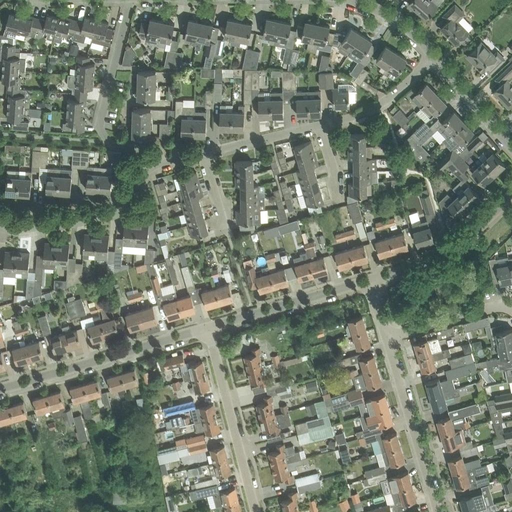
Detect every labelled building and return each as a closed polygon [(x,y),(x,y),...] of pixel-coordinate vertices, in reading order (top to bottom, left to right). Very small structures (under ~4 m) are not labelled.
[(410,0),(412,1),(409,4),(426,19),(438,6),(437,6),(442,0),(431,0),(430,0),(410,0)] [(455,4),(451,8),(444,15),(449,20),(441,28),(456,44),(461,40),(465,44),(473,37),(457,21),(465,14),(455,4)] [(4,34),(16,38),(17,31),(21,16),(10,13),(4,34)] [(40,18),(35,36),(38,37),(39,34),(36,33),(37,31),(48,34),(47,38),(53,40),(59,18),(48,15),(46,20),(40,18)] [(17,31),(16,38),(24,40),(26,34),(35,36),(40,18),(29,16),(28,18),(21,16),(17,31)] [(59,18),(53,40),(54,40),(55,34),(73,38),(78,20),(67,17),(66,20),(59,18)] [(78,20),(73,38),(73,39),(85,42),(86,36),(87,34),(93,35),(97,20),(85,17),(84,22),(78,20)] [(269,43),(274,45),(279,21),(267,18),(263,36),(270,37),(269,43)] [(158,45),(163,21),(150,19),(150,22),(142,20),(139,34),(147,36),(145,42),(158,45)] [(191,45),(196,46),(201,22),(189,19),(185,37),(192,39),(191,45)] [(230,44),(235,45),(240,21),(228,19),(224,36),(231,38),(230,44)] [(97,20),(93,35),(91,41),(103,44),(111,46),(112,42),(111,42),(114,30),(108,28),(109,23),(97,20)] [(163,21),(158,45),(163,46),(164,39),(171,41),(173,34),(175,24),(163,21)] [(253,24),(240,21),(235,45),(240,46),(241,39),(249,41),(253,24)] [(279,46),(286,47),(287,47),(288,43),(292,23),(279,21),(274,45),(279,46)] [(307,50),(312,51),(318,24),(306,21),(302,39),(309,41),(307,50)] [(201,22),(196,46),(196,48),(200,49),(202,40),(208,42),(205,55),(208,56),(206,68),(211,69),(213,57),(217,38),(211,37),(214,24),(201,22)] [(318,24),(312,51),(316,52),(319,43),(326,45),(326,43),(327,43),(327,44),(332,45),(335,33),(329,31),(330,26),(318,24)] [(335,33),(332,45),(339,46),(338,47),(340,49),(339,50),(346,55),(347,53),(349,54),(362,34),(351,27),(346,35),(335,33)] [(362,34),(349,54),(353,57),(356,52),(362,57),(372,41),(362,34)] [(217,38),(213,57),(220,58),(221,58),(223,50),(225,40),(217,38)] [(481,42),(475,48),(467,55),(483,71),(486,68),(490,73),(505,59),(498,52),(494,55),(481,42)] [(379,70),(384,72),(397,52),(386,45),(381,54),(377,60),(383,64),(379,70)] [(134,49),(125,47),(123,63),(132,65),(134,49)] [(286,47),(282,62),(289,63),(293,48),(290,48),(287,47),(286,47)] [(299,50),(293,48),(289,63),(288,70),(296,71),(296,65),(299,50)] [(247,49),(242,69),(245,69),(249,69),(253,50),(247,49)] [(4,62),(3,69),(20,71),(20,70),(26,71),(26,58),(21,58),(21,51),(2,50),(2,62),(4,62)] [(164,66),(173,67),(176,51),(167,50),(164,66)] [(249,69),(252,69),(256,70),(260,52),(253,50),(249,69)] [(176,51),(173,67),(180,67),(183,53),(176,51)] [(397,52),(384,72),(385,73),(382,77),(385,79),(391,70),(398,74),(407,59),(397,52)] [(323,54),(320,69),(327,71),(330,56),(323,54)] [(69,74),(94,76),(95,64),(90,63),(90,57),(77,56),(76,68),(79,69),(78,75),(69,74)] [(511,81),(511,64),(511,66),(497,79),(501,84),(494,91),(510,107),(511,104),(511,82),(511,81)] [(354,81),(360,84),(364,79),(369,71),(363,67),(354,81)] [(214,83),(214,90),(214,100),(221,101),(222,83),(223,73),(226,73),(225,77),(234,77),(234,69),(230,69),(222,68),(222,69),(216,68),(214,83)] [(8,82),(8,88),(31,90),(31,89),(21,88),(22,77),(19,77),(20,71),(3,69),(3,81),(8,82)] [(244,89),(252,89),(252,69),(249,69),(245,69),(244,89)] [(252,69),(252,89),(259,90),(260,70),(256,70),(252,69)] [(156,71),(139,70),(139,84),(156,85),(156,71)] [(74,93),(74,94),(87,95),(88,88),(93,88),(94,76),(69,74),(68,85),(70,87),(73,88),(73,93),(74,93)] [(379,89),(364,79),(360,84),(375,94),(379,89)] [(333,88),(334,96),(334,106),(350,105),(349,91),(357,90),(355,86),(353,84),(349,83),(338,83),(339,88),(333,88)] [(412,89),(406,95),(410,99),(412,98),(419,105),(421,108),(437,93),(428,83),(416,93),(412,89)] [(156,85),(139,84),(138,98),(156,99),(156,85)] [(9,99),(9,107),(30,108),(31,90),(8,88),(7,99),(9,99)] [(214,108),(214,100),(214,90),(207,90),(206,108),(214,108)] [(309,98),(310,115),(322,114),(321,90),(315,91),(315,98),(309,98)] [(298,115),(310,115),(309,98),(303,98),(302,91),(297,91),(298,115)] [(260,116),(272,116),(271,92),(265,92),(259,93),(260,116)] [(271,92),(272,116),(284,115),(283,92),(271,92)] [(421,108),(417,112),(425,121),(426,122),(430,117),(431,118),(435,113),(436,113),(440,110),(447,103),(437,93),(421,108)] [(69,99),(68,111),(84,113),(84,105),(87,105),(87,95),(74,94),(74,99),(69,99)] [(182,117),(182,134),(194,135),(195,107),(184,107),(184,100),(176,100),(176,109),(173,109),(173,117),(182,117)] [(220,118),(220,128),(232,129),(233,112),(227,112),(227,105),(221,105),(220,118)] [(233,112),(232,129),(245,129),(245,119),(245,106),(239,105),(239,112),(233,112)] [(30,108),(9,107),(8,118),(13,119),(13,128),(29,130),(30,114),(29,114),(30,108)] [(195,107),(194,135),(206,135),(207,111),(201,111),(195,111),(195,107)] [(151,109),(134,108),(134,122),(151,123),(151,109)] [(408,117),(407,116),(400,109),(393,116),(400,123),(402,126),(416,112),(414,110),(408,117)] [(83,119),(84,113),(68,111),(67,123),(64,123),(63,130),(85,131),(85,119),(83,119)] [(409,146),(407,148),(421,163),(430,154),(422,144),(435,132),(435,131),(438,128),(446,137),(447,137),(452,132),(464,121),(454,111),(443,122),(439,118),(430,126),(416,140),(409,146)] [(411,135),(404,141),(409,146),(416,140),(430,126),(426,122),(425,121),(411,135)] [(452,150),(438,164),(443,169),(448,164),(453,159),(458,154),(468,145),(463,141),(466,138),(474,131),(464,121),(452,132),(447,137),(446,137),(443,140),(452,150)] [(151,123),(134,122),(133,136),(150,137),(151,123)] [(349,134),(349,147),(366,146),(366,134),(349,134)] [(478,136),(468,145),(472,151),(483,141),(478,136)] [(295,146),(299,158),(315,153),(311,141),(295,146)] [(21,152),(22,145),(6,144),(5,151),(21,152)] [(32,167),(40,167),(42,147),(34,146),(34,150),(32,167)] [(349,147),(349,159),(372,158),(371,147),(366,147),(366,146),(349,147)] [(42,147),(40,167),(46,168),(46,163),(48,163),(49,151),(48,151),(49,147),(42,147)] [(478,157),(483,161),(495,174),(505,165),(489,148),(485,153),(484,152),(478,157)] [(72,167),(81,168),(82,149),(73,149),(72,167)] [(87,190),(99,191),(101,167),(89,166),(90,150),(82,149),(81,168),(88,168),(87,190)] [(277,152),(281,163),(286,162),(283,150),(277,152)] [(121,152),(113,151),(111,165),(120,166),(121,152)] [(297,170),(297,171),(319,164),(315,153),(299,158),(302,169),(297,170)] [(453,159),(464,170),(469,166),(458,154),(453,159)] [(270,156),(272,165),(278,164),(275,155),(270,156)] [(354,159),(355,171),(372,170),(372,158),(349,159),(354,159)] [(388,170),(391,170),(397,170),(397,158),(385,158),(385,161),(387,161),(387,164),(388,164),(388,170)] [(459,194),(469,205),(480,196),(464,180),(468,176),(463,170),(464,170),(453,159),(448,164),(462,179),(453,188),(459,194)] [(236,161),(236,174),(253,173),(253,161),(236,161)] [(485,184),(495,174),(483,161),(477,166),(475,164),(470,168),(485,184)] [(297,171),(301,182),(317,177),(314,166),(319,165),(319,164),(297,171)] [(101,167),(99,191),(111,191),(113,167),(101,167)] [(46,191),(59,192),(60,169),(48,168),(46,191)] [(6,193),(18,194),(20,170),(8,169),(6,193)] [(60,169),(59,192),(71,193),(73,169),(60,169)] [(20,170),(18,194),(31,195),(32,171),(20,170)] [(350,183),(372,182),(372,170),(355,171),(355,182),(350,183)] [(180,177),(184,188),(200,184),(197,172),(180,177)] [(236,174),(237,186),(259,185),(254,185),(253,173),(236,174)] [(301,182),(304,194),(321,189),(317,177),(301,182)] [(159,183),(163,194),(164,194),(168,193),(166,187),(165,181),(159,183)] [(372,183),(372,182),(350,183),(350,195),(367,195),(367,185),(367,183),(372,183)] [(179,190),(182,201),(203,195),(200,184),(184,188),(179,190)] [(242,186),(242,198),(259,197),(259,185),(237,186),(242,186)] [(324,201),(321,189),(304,194),(308,205),(324,201)] [(424,190),(420,191),(421,196),(426,213),(434,211),(429,194),(427,189),(424,190)] [(459,215),(469,205),(459,194),(453,199),(447,193),(439,201),(444,215),(452,213),(450,206),(459,215)] [(161,202),(162,207),(168,206),(166,200),(164,194),(163,194),(159,195),(161,202)] [(182,201),(186,213),(202,208),(198,197),(203,195),(182,201)] [(237,210),(259,209),(259,197),(242,198),(242,209),(237,210)] [(277,200),(279,208),(285,208),(282,198),(277,200)] [(289,211),(295,210),(291,198),(286,199),(289,211)] [(360,210),(358,201),(348,204),(350,213),(353,222),(363,219),(360,210)] [(164,212),(162,213),(164,220),(169,218),(167,212),(170,211),(168,206),(162,207),(162,208),(164,212)] [(186,213),(189,224),(205,220),(202,208),(186,213)] [(289,222),(285,208),(279,208),(279,209),(276,209),(281,224),(289,222)] [(261,209),(259,209),(237,210),(237,222),(268,221),(268,210),(261,210),(261,209)] [(417,210),(409,213),(412,221),(420,219),(417,210)] [(337,241),(347,238),(345,231),(340,216),(335,218),(338,229),(337,229),(338,233),(335,234),(337,241)] [(394,217),(385,219),(387,226),(396,224),(394,217)] [(300,228),(297,219),(289,222),(289,223),(280,226),(278,227),(280,234),(300,228)] [(378,229),(387,226),(385,219),(376,222),(378,229)] [(209,231),(205,220),(189,224),(192,236),(209,231)] [(376,236),(371,220),(364,223),(369,238),(376,236)] [(419,220),(412,222),(416,235),(418,244),(434,240),(431,230),(430,228),(427,220),(421,222),(420,220),(419,220)] [(123,245),(135,246),(137,222),(125,221),(123,245)] [(137,222),(135,246),(148,247),(149,223),(137,222)] [(345,231),(347,238),(356,236),(354,229),(345,231)] [(158,234),(165,257),(168,256),(168,255),(169,251),(166,244),(167,244),(166,238),(169,237),(169,236),(172,235),(171,230),(168,231),(163,232),(158,234)] [(390,236),(395,252),(409,247),(404,232),(390,236)] [(83,258),(96,259),(97,235),(85,234),(83,258)] [(97,235),(96,259),(108,260),(108,262),(114,262),(115,251),(108,251),(110,235),(97,235)] [(380,256),(395,252),(390,236),(376,241),(380,256)] [(309,242),(305,244),(307,251),(315,249),(316,249),(314,241),(309,242)] [(44,267),(56,268),(58,243),(45,243),(44,267)] [(58,243),(56,268),(56,261),(62,261),(62,268),(68,269),(70,244),(58,243)] [(350,248),(354,263),(369,259),(364,244),(350,248)] [(145,264),(154,261),(155,249),(146,248),(145,264)] [(340,268),(354,263),(350,248),(336,253),(340,268)] [(315,249),(307,251),(314,275),(329,271),(326,262),(324,256),(317,258),(315,249)] [(4,275),(16,276),(18,252),(6,251),(4,275)] [(115,251),(114,262),(114,273),(120,271),(122,251),(115,251)] [(303,263),(296,265),(297,270),(300,280),(314,275),(307,251),(300,253),(303,263)] [(18,252),(16,276),(17,270),(23,270),(22,277),(28,278),(30,253),(18,252)] [(196,289),(187,261),(184,252),(179,254),(183,266),(181,267),(189,291),(196,289)] [(269,266),(275,287),(289,283),(285,268),(275,270),(272,260),(276,259),(274,252),(265,255),(269,266)] [(170,273),(173,282),(174,285),(179,283),(174,264),(172,264),(170,256),(168,257),(168,256),(165,257),(166,258),(170,273)] [(74,271),(73,285),(82,282),(83,263),(75,262),(75,271),(74,271)] [(501,283),(511,280),(511,273),(510,263),(497,266),(501,283)] [(261,291),(275,287),(269,266),(262,267),(263,273),(257,275),(254,265),(245,268),(251,288),(259,286),(261,291)] [(218,268),(210,271),(212,277),(220,275),(218,268)] [(207,272),(204,273),(206,279),(212,277),(210,271),(207,272)] [(35,281),(34,296),(42,294),(43,281),(42,281),(42,277),(39,273),(36,273),(35,281)] [(158,276),(151,277),(155,293),(162,291),(158,276)] [(55,279),(54,290),(67,287),(67,280),(55,279)] [(26,299),(34,296),(35,281),(27,280),(26,296),(15,295),(14,302),(26,299)] [(216,288),(221,303),(234,299),(230,284),(216,288)] [(134,290),(137,300),(144,298),(141,289),(138,290),(138,287),(133,288),(134,290)] [(207,307),(221,303),(216,288),(203,292),(207,307)] [(130,302),(137,300),(134,290),(127,292),(130,302)] [(163,299),(169,318),(183,314),(176,291),(164,294),(163,299)] [(178,300),(183,314),(196,310),(193,301),(192,296),(178,300)] [(438,297),(429,300),(432,308),(441,305),(438,297)] [(82,298),(75,300),(79,316),(87,314),(85,306),(82,298)] [(98,310),(99,311),(105,309),(102,298),(95,300),(97,305),(98,310)] [(108,301),(112,312),(119,310),(115,298),(108,301)] [(66,303),(71,319),(80,316),(79,316),(75,300),(66,303)] [(140,311),(145,326),(158,322),(154,307),(140,311)] [(131,330),(145,326),(140,311),(127,315),(131,330)] [(46,315),(39,317),(44,335),(52,333),(46,315)] [(89,326),(94,341),(107,337),(102,321),(100,315),(93,317),(95,324),(89,326)] [(350,320),(354,334),(367,330),(363,316),(350,320)] [(488,316),(464,323),(466,331),(490,324),(488,316)] [(102,321),(107,337),(120,333),(115,317),(102,321)] [(64,333),(69,348),(82,344),(77,329),(71,331),(69,325),(62,327),(64,333)] [(1,328),(4,338),(11,336),(8,326),(1,328)] [(28,326),(15,330),(17,335),(30,331),(28,326)] [(438,336),(439,339),(455,335),(453,326),(437,330),(438,336)] [(315,329),(317,336),(326,333),(324,327),(315,329)] [(511,328),(496,332),(499,345),(511,341),(511,328)] [(371,343),(367,330),(354,334),(358,347),(371,343)] [(69,348),(64,333),(50,337),(55,352),(69,348)] [(337,338),(339,345),(346,343),(344,336),(337,338)] [(415,343),(419,356),(442,350),(439,339),(438,336),(415,343)] [(26,344),(31,360),(44,356),(40,340),(26,344)] [(501,357),(482,361),(484,367),(494,365),(499,364),(502,363),(511,361),(511,360),(505,362),(504,357),(511,354),(511,341),(499,345),(501,357)] [(18,364),(31,360),(26,344),(13,348),(18,364)] [(253,354),(245,356),(248,369),(262,366),(260,357),(259,354),(261,353),(260,347),(252,349),(253,354)] [(442,350),(419,356),(423,370),(436,366),(434,360),(443,357),(442,356),(449,354),(447,348),(442,350)] [(471,352),(449,359),(452,367),(474,361),(471,352)] [(272,355),(274,363),(280,361),(284,360),(292,358),(285,360),(280,361),(278,354),(272,355)] [(159,360),(161,369),(185,364),(183,355),(159,360)] [(361,359),(365,372),(378,369),(374,355),(361,359)] [(352,363),(350,356),(342,358),(335,360),(337,367),(352,363)] [(184,380),(193,378),(206,375),(203,361),(197,363),(196,360),(189,362),(190,369),(182,371),(184,380)] [(280,361),(274,363),(275,368),(276,370),(286,367),(285,365),(284,360),(280,361)] [(511,361),(502,363),(504,369),(505,369),(508,382),(510,381),(511,380),(511,361)] [(262,366),(248,369),(252,383),(260,381),(261,385),(261,386),(266,384),(267,390),(276,388),(290,384),(294,383),(292,378),(289,378),(285,379),(284,379),(276,382),(270,383),(268,378),(266,378),(265,374),(273,372),(272,369),(271,364),(262,366)] [(465,365),(447,370),(449,378),(452,377),(467,373),(465,365)] [(121,372),(125,386),(139,382),(135,368),(121,372)] [(382,382),(378,369),(365,372),(359,374),(363,388),(382,382)] [(347,372),(340,373),(341,380),(355,375),(354,370),(347,372)] [(125,386),(121,372),(108,377),(112,390),(118,388),(120,395),(127,393),(125,386)] [(209,388),(206,375),(193,378),(197,394),(204,392),(204,390),(209,388)] [(436,379),(426,382),(430,395),(455,388),(452,377),(449,378),(440,381),(439,378),(436,379)] [(84,384),(88,397),(102,393),(105,407),(108,406),(109,412),(112,411),(107,392),(102,393),(98,379),(84,384)] [(317,380),(307,383),(309,391),(319,389),(317,380)] [(480,395),(475,397),(476,402),(487,399),(488,399),(482,380),(476,382),(477,386),(480,395)] [(179,381),(173,383),(174,390),(181,388),(179,381)] [(86,418),(91,417),(94,416),(92,410),(88,397),(84,384),(71,388),(75,401),(81,400),(86,418)] [(290,384),(276,388),(278,393),(278,395),(281,394),(292,391),(290,384)] [(455,388),(430,395),(434,409),(444,406),(447,405),(445,399),(460,394),(467,392),(468,391),(466,388),(466,385),(458,387),(455,388)] [(330,397),(332,404),(344,400),(344,399),(363,394),(360,387),(356,388),(347,391),(330,396),(330,397)] [(47,395),(51,408),(54,418),(64,415),(68,425),(75,423),(71,409),(67,410),(65,404),(61,390),(47,395)] [(511,391),(511,392),(495,395),(496,398),(497,403),(511,400),(511,391)] [(265,402),(257,404),(261,418),(275,414),(272,401),(274,400),(273,394),(269,395),(264,397),(265,402)] [(365,401),(363,394),(344,399),(344,400),(332,404),(330,404),(332,411),(352,405),(365,401)] [(367,400),(371,413),(389,407),(385,394),(376,397),(372,398),(367,400)] [(38,412),(51,408),(47,395),(34,399),(38,412)] [(137,398),(138,409),(147,407),(146,397),(137,398)] [(129,413),(132,412),(130,405),(129,399),(123,401),(125,408),(127,407),(129,413)] [(194,399),(178,403),(178,404),(180,410),(180,411),(191,408),(196,407),(194,399)] [(307,421),(295,424),(298,434),(308,431),(332,425),(328,412),(326,405),(324,400),(315,402),(315,403),(316,408),(318,413),(319,417),(306,420),(307,421)] [(495,403),(488,405),(490,412),(497,411),(498,411),(511,408),(511,400),(497,403),(495,403)] [(10,406),(14,419),(28,415),(24,402),(10,406)] [(196,407),(191,408),(195,422),(196,422),(203,420),(217,417),(213,403),(208,405),(207,402),(199,404),(200,407),(199,407),(196,408),(196,407)] [(450,417),(438,420),(442,434),(462,428),(471,426),(469,420),(467,421),(465,415),(481,411),(478,402),(449,411),(450,417)] [(315,403),(306,405),(308,415),(318,413),(316,408),(315,403)] [(0,421),(0,423),(14,419),(10,406),(0,408),(0,421)] [(364,429),(360,430),(362,436),(364,436),(382,431),(381,425),(393,421),(389,407),(371,413),(362,415),(360,416),(364,429)] [(94,416),(91,417),(92,423),(101,420),(99,414),(101,414),(99,408),(92,410),(94,416)] [(291,421),(289,411),(283,413),(283,412),(275,414),(261,418),(264,431),(272,429),(273,434),(281,432),(280,426),(291,424),(291,421)] [(88,439),(81,414),(74,416),(81,441),(83,450),(89,448),(87,440),(88,439)] [(181,416),(170,419),(172,428),(184,425),(182,419),(181,416)] [(189,417),(182,419),(184,425),(191,423),(189,417)] [(196,422),(195,422),(197,431),(197,432),(206,429),(208,436),(215,434),(215,432),(220,430),(217,417),(203,420),(196,422)] [(56,421),(49,424),(53,434),(60,432),(56,421)] [(501,422),(494,423),(498,439),(505,437),(505,436),(504,432),(502,421),(501,422)] [(332,425),(308,431),(311,441),(334,434),(332,425)] [(458,444),(460,450),(473,446),(471,440),(466,441),(462,428),(442,434),(446,448),(458,444)] [(18,433),(20,439),(26,437),(24,431),(18,433)] [(382,431),(364,436),(366,442),(378,439),(382,452),(401,446),(397,433),(384,436),(382,431)] [(13,441),(20,439),(18,433),(11,435),(13,441)] [(157,449),(158,454),(206,442),(204,435),(187,439),(186,437),(176,440),(177,444),(157,449)] [(498,439),(493,440),(495,448),(507,444),(506,440),(505,437),(498,439)] [(329,440),(328,447),(329,447),(330,451),(334,450),(339,449),(337,442),(336,442),(336,441),(329,440)] [(206,442),(158,454),(160,464),(180,459),(179,456),(208,449),(206,442)] [(269,452),(273,466),(287,462),(301,458),(304,458),(302,449),(295,452),(293,445),(285,447),(284,443),(276,445),(277,451),(269,452)] [(210,446),(214,462),(228,459),(224,445),(219,447),(218,444),(210,446)] [(473,446),(460,450),(462,456),(463,455),(463,456),(465,455),(466,456),(479,452),(477,445),(473,446)] [(382,452),(376,454),(380,466),(384,465),(385,466),(386,465),(395,463),(405,460),(401,446),(382,452)] [(449,459),(453,473),(481,465),(479,458),(465,462),(463,456),(463,455),(462,456),(449,459)] [(308,457),(304,458),(301,458),(287,462),(273,466),(276,479),(284,477),(285,482),(294,480),(292,474),(290,475),(289,470),(297,468),(297,464),(303,463),(309,461),(308,457)] [(195,483),(197,489),(220,483),(219,479),(226,477),(226,474),(231,472),(228,459),(214,462),(214,463),(210,464),(212,475),(213,478),(201,481),(195,482),(195,483)] [(481,465),(453,473),(457,487),(468,484),(470,489),(490,483),(488,476),(476,479),(475,475),(489,471),(487,463),(481,465)] [(365,470),(367,477),(367,478),(386,472),(384,465),(365,470)] [(185,471),(187,476),(190,475),(191,476),(203,473),(201,466),(195,467),(189,469),(186,470),(186,471),(185,471)] [(392,483),(389,483),(391,491),(396,490),(413,485),(409,471),(399,474),(390,477),(392,483)] [(295,478),(297,485),(319,479),(320,480),(322,479),(321,472),(318,472),(295,478)] [(386,472),(367,478),(369,484),(388,479),(386,472)] [(353,474),(346,476),(348,482),(354,480),(353,474)] [(322,487),(320,480),(319,479),(297,485),(300,493),(322,487)] [(197,489),(196,489),(198,497),(213,493),(217,506),(238,501),(235,487),(229,489),(229,486),(221,488),(220,483),(197,489)] [(396,490),(391,491),(395,502),(395,503),(397,504),(404,502),(406,502),(407,501),(417,499),(413,485),(396,490)] [(113,489),(113,499),(128,500),(128,489),(113,489)] [(461,498),(465,511),(487,505),(482,489),(469,492),(470,495),(461,498)] [(282,501),(284,511),(292,511),(299,510),(296,498),(298,497),(297,492),(288,494),(290,499),(282,501)] [(174,494),(166,496),(168,506),(176,504),(174,494)] [(315,499),(309,501),(310,508),(317,506),(315,499)] [(241,511),(238,501),(225,504),(227,511),(241,511)] [(395,502),(389,504),(391,511),(396,511),(397,511),(408,509),(406,502),(404,502),(397,504),(395,503),(395,502)]
